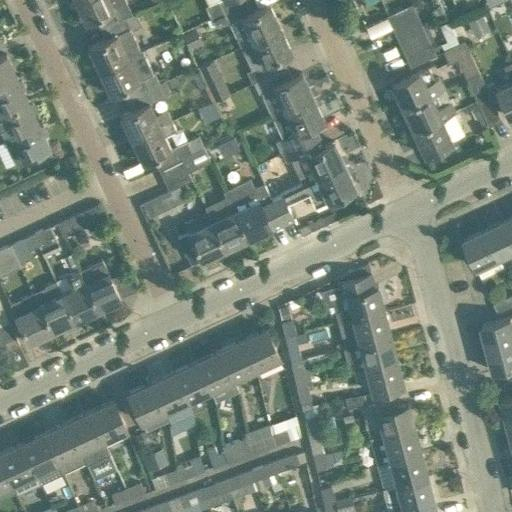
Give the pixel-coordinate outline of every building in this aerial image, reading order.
[(101,27),(124,16),(132,12),(125,0),(74,0),(85,21),(95,15),(101,27)] [(219,0),(225,11),(246,1),(245,0),(207,0),(209,4),(217,0),(219,0)] [(229,20),(241,46),(281,27),(269,3),(251,11),(246,1),(225,11),(212,17),(215,25),(216,26),(229,20)] [(386,14),(392,27),(417,15),(411,3),(386,14)] [(88,46),(99,70),(129,55),(141,50),(131,29),(141,24),(135,10),(132,12),(124,16),(101,27),(106,37),(88,46)] [(488,26),(482,14),(468,21),(474,32),(488,26)] [(392,27),(398,40),(423,28),(417,15),(392,27)] [(215,25),(212,17),(207,19),(210,27),(215,25)] [(183,33),(189,47),(202,41),(196,27),(183,33)] [(252,82),(254,81),(264,77),(286,67),(280,55),(291,50),(281,27),(241,46),(252,69),(247,71),(252,82)] [(398,40),(404,52),(429,41),(423,28),(398,40)] [(429,41),(404,52),(410,65),(435,54),(429,41)] [(458,62),(466,78),(479,72),(471,56),(465,41),(444,50),(450,62),(458,59),(459,61),(458,62)] [(121,87),(126,100),(149,89),(160,84),(155,72),(154,73),(143,49),(141,50),(129,55),(99,70),(110,92),(121,87)] [(0,84),(16,77),(16,76),(5,53),(0,55),(0,84)] [(199,66),(215,100),(231,92),(215,58),(199,66)] [(511,62),(504,66),(511,81),(495,89),(508,115),(511,113),(511,62)] [(261,91),(272,114),(313,95),(301,72),(290,77),(286,67),(264,77),(254,81),(259,92),(261,91)] [(392,83),(403,107),(429,95),(433,93),(446,87),(441,76),(435,79),(429,67),(418,72),(418,71),(392,83)] [(466,78),(477,101),(490,96),(479,72),(466,78)] [(0,84),(0,112),(27,99),(21,86),(25,84),(20,74),(16,76),(16,77),(0,84)] [(119,114),(131,139),(172,119),(167,109),(156,115),(150,102),(155,99),(165,94),(165,93),(171,91),(166,81),(160,84),(149,89),(126,100),(131,109),(119,114)] [(403,107),(414,130),(440,118),(454,111),(457,110),(451,100),(439,105),(433,93),(429,95),(403,107)] [(276,140),(282,152),(296,145),(318,135),(312,123),(323,118),(313,95),(272,114),(283,137),(276,140)] [(490,96),(477,101),(488,125),(501,119),(490,96)] [(0,127),(6,125),(11,135),(38,122),(38,121),(32,109),(36,107),(31,97),(27,99),(0,112),(0,127)] [(440,118),(414,130),(425,154),(451,141),(451,140),(465,134),(454,111),(440,118)] [(158,168),(182,157),(189,154),(193,152),(202,147),(196,136),(172,148),(166,135),(177,129),(172,119),(131,139),(142,161),(153,156),(158,168)] [(38,122),(11,135),(3,139),(14,162),(33,153),(35,157),(46,152),(44,148),(49,145),(43,131),(46,130),(41,120),(38,121),(38,122)] [(291,159),(302,183),(316,178),(345,164),(334,139),(322,145),(318,135),(296,145),(282,152),(286,161),(291,159)] [(189,154),(182,157),(184,162),(187,168),(188,171),(196,168),(189,154)] [(158,168),(163,179),(187,168),(184,162),(182,157),(158,168)] [(282,193),(272,198),(282,221),(293,216),(286,202),(308,192),(315,206),(356,186),(345,164),(316,178),(302,183),(282,193)] [(187,168),(163,179),(168,189),(191,178),(188,171),(187,168)] [(272,198),(265,183),(254,188),(249,176),(225,188),(229,196),(248,237),(282,221),(272,198)] [(229,196),(206,207),(212,218),(225,247),(248,237),(229,196)] [(153,197),(142,202),(149,216),(160,211),(153,197)] [(80,210),(56,221),(63,235),(86,224),(80,210)] [(299,228),(302,234),(325,223),(322,217),(299,228)] [(225,247),(212,218),(194,226),(176,235),(185,253),(196,247),(201,259),(225,247)] [(511,227),(508,218),(486,228),(499,255),(511,248),(511,227)] [(50,224),(33,231),(39,245),(44,255),(61,248),(50,224)] [(499,255),(486,228),(464,238),(476,266),(478,265),(483,277),(504,267),(499,255)] [(33,231),(10,242),(19,262),(33,255),(30,249),(39,245),(33,231)] [(0,275),(20,266),(19,262),(10,242),(0,247),(0,275)] [(75,260),(71,251),(64,254),(68,264),(75,260)] [(79,266),(77,267),(97,308),(120,297),(102,257),(80,267),(79,266)] [(367,262),(337,276),(338,281),(370,272),(367,262)] [(56,280),(57,282),(74,318),(97,308),(77,267),(65,272),(66,274),(56,280)] [(337,311),(381,299),(377,284),(374,285),(370,272),(338,281),(342,295),(348,293),(352,307),(337,311)] [(76,323),(74,318),(57,282),(34,292),(51,329),(65,322),(67,327),(76,323)] [(51,329),(34,292),(33,291),(9,302),(27,340),(51,329)] [(497,311),(511,304),(511,294),(493,303),(497,311)] [(355,318),(360,335),(388,327),(381,299),(337,311),(340,322),(355,318)] [(0,324),(9,321),(0,302),(0,324)] [(279,307),(282,320),(291,317),(292,317),(288,305),(279,307)] [(482,323),(488,347),(511,340),(511,316),(511,315),(482,323)] [(281,320),(285,335),(295,332),(291,317),(282,320),(281,320)] [(9,321),(0,324),(0,334),(7,350),(20,344),(9,321)] [(265,326),(242,338),(255,366),(279,355),(265,326)] [(350,370),(357,369),(356,365),(396,355),(388,327),(360,335),(362,342),(344,347),(350,370)] [(289,350),(291,360),(302,357),(300,347),(295,332),(285,335),(289,350)] [(242,338),(219,348),(232,377),(255,366),(242,338)] [(511,340),(488,347),(494,371),(511,366),(511,340)] [(196,359),(209,387),(215,400),(238,389),(232,377),(219,348),(196,359)] [(293,369),(297,384),(308,381),(312,380),(320,378),(318,370),(312,371),(311,367),(310,364),(331,359),(329,350),(302,357),(291,360),(293,369)] [(356,365),(357,369),(368,366),(375,391),(403,383),(396,355),(356,365)] [(196,359),(173,370),(187,398),(209,387),(196,359)] [(173,370),(151,380),(164,408),(187,398),(173,370)] [(164,408),(151,380),(127,392),(140,419),(142,419),(147,430),(169,419),(164,408)] [(305,419),(316,417),(321,415),(319,403),(313,404),(310,390),(308,381),(297,384),(300,400),(305,419)] [(348,407),(363,405),(368,403),(366,393),(346,397),(348,407)] [(511,395),(501,398),(508,423),(511,421),(511,395)] [(113,398),(89,409),(103,438),(126,427),(113,398)] [(363,405),(371,439),(383,436),(414,427),(408,402),(388,407),(377,411),(375,401),(368,403),(363,405)] [(66,420),(86,461),(87,463),(109,452),(103,438),(89,409),(66,420)] [(296,415),(269,424),(276,443),(290,438),(301,434),(296,415)] [(309,439),(312,454),(323,452),(319,436),(316,437),(314,424),(317,424),(316,417),(305,419),(310,438),(309,439)] [(66,420),(43,430),(57,459),(63,472),(86,461),(66,420)] [(245,431),(247,436),(252,452),(276,443),(269,424),(269,423),(245,431)] [(376,464),(377,464),(421,452),(414,427),(383,436),(371,439),(370,440),(376,464)] [(138,445),(150,440),(145,429),(133,434),(138,445)] [(43,430),(21,441),(34,470),(40,482),(63,472),(57,459),(43,430)] [(222,445),(224,451),(228,461),(252,452),(247,436),(222,445)] [(0,450),(0,456),(11,480),(12,480),(18,493),(40,482),(34,470),(21,441),(0,450)] [(228,461),(224,451),(218,453),(216,445),(206,448),(213,467),(228,461)] [(164,449),(146,456),(151,467),(168,460),(164,449)] [(323,452),(312,454),(316,469),(326,467),(326,466),(330,465),(334,460),(336,459),(333,449),(323,452)] [(301,450),(273,461),(279,479),(292,474),(289,466),(305,460),(301,450)] [(383,488),(385,488),(427,476),(421,452),(377,464),(383,488)] [(0,485),(11,480),(0,456),(0,485)] [(282,487),(279,479),(273,461),(249,470),(256,489),(273,483),(275,490),(282,487)] [(192,463),(172,470),(176,481),(196,473),(192,463)] [(176,481),(172,470),(152,477),(156,488),(176,481)] [(249,470),(226,478),(233,497),(256,489),(249,470)] [(427,476),(385,488),(391,511),(393,511),(403,510),(434,501),(427,476)] [(226,478),(202,487),(209,506),(233,497),(226,478)] [(140,482),(125,487),(129,497),(144,492),(140,482)] [(320,488),(324,503),(334,500),(331,485),(320,488)] [(129,497),(125,487),(110,493),(114,503),(129,497)] [(202,487),(167,500),(171,511),(193,511),(195,511),(209,506),(202,487)] [(334,500),(324,503),(325,511),(353,511),(356,511),(352,496),(334,500)] [(93,499),(78,505),(80,511),(89,511),(96,509),(93,499)] [(171,511),(167,500),(135,511),(171,511)]
